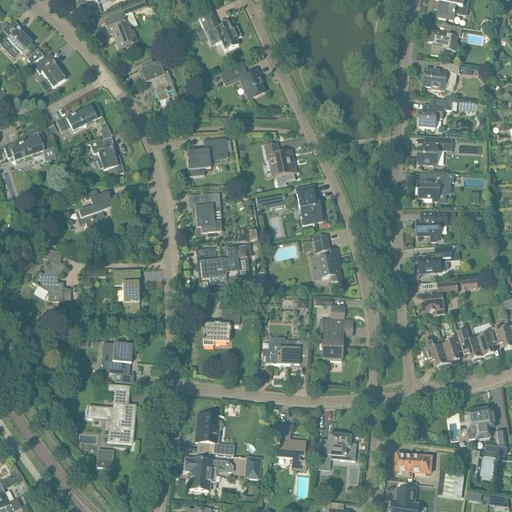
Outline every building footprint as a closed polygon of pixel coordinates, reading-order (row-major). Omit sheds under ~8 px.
[(123,16),(121,17),(104,24),(108,36),(112,34),(119,51),(139,43),(133,29),(138,27),(132,14),(147,8),(143,0),(142,0),(120,9),(123,16)] [(437,19),(453,22),(455,15),(466,17),(470,1),(465,0),(436,0),(434,10),(438,11),(437,19)] [(197,17),(203,30),(211,48),(221,44),(225,53),(238,47),(236,41),(242,38),(237,28),(231,30),(228,23),(225,23),(223,24),(223,26),(223,27),(215,31),(213,26),(215,25),(216,22),(211,11),(197,17)] [(0,33),(0,46),(14,61),(20,54),(21,55),(32,45),(20,33),(20,32),(17,30),(16,31),(14,29),(17,26),(12,22),(0,33)] [(431,56),(441,58),(445,58),(446,51),(456,53),(456,52),(459,51),(459,47),(457,45),(458,38),(460,38),(462,29),(447,26),(445,34),(430,32),(429,40),(435,41),(434,45),(433,45),(431,56)] [(27,61),(32,66),(44,57),(38,51),(32,56),(28,60),(27,61)] [(500,52),(495,56),(499,61),(504,56),(500,52)] [(65,82),(55,68),(55,67),(53,65),(52,65),(50,63),(53,61),(49,56),(34,67),(40,75),(42,74),(53,90),(65,82)] [(168,100),(169,100),(167,94),(174,92),(167,73),(164,75),(159,63),(140,70),(145,85),(151,82),(159,104),(160,103),(161,107),(163,108),(165,109),(168,108),(169,106),(170,103),(168,100)] [(459,66),(445,64),(435,63),(435,64),(443,65),(443,71),(438,71),(438,72),(425,70),(423,88),(431,89),(431,91),(445,93),(445,91),(449,91),(453,90),(456,86),(457,76),(460,75),(459,66)] [(219,75),(225,88),(237,83),(231,70),(219,75)] [(257,71),(248,76),(239,79),(249,101),(264,94),(258,80),(260,79),(257,71)] [(73,111),(79,108),(76,101),(70,104),(73,111)] [(443,121),(443,112),(452,112),(453,103),(433,101),(432,107),(427,107),(426,114),(420,113),(419,129),(436,131),(437,120),(443,121)] [(56,123),(61,132),(62,133),(71,129),(73,133),(96,122),(90,109),(74,116),(71,118),(72,119),(69,121),(67,117),(56,123)] [(57,134),(53,126),(46,129),(48,132),(50,137),(57,134)] [(42,158),(44,155),(46,162),(56,159),(51,145),(45,147),(40,131),(27,135),(29,139),(20,142),(20,141),(15,142),(15,145),(4,149),(8,160),(10,159),(11,164),(16,166),(26,163),(26,159),(31,157),(32,159),(35,160),(42,158)] [(417,167),(427,167),(437,168),(438,152),(446,152),(447,140),(446,140),(424,138),(424,139),(434,139),(433,146),(426,146),(425,151),(418,150),(417,167)] [(110,139),(90,146),(91,150),(94,155),(97,154),(104,173),(109,172),(111,178),(123,174),(118,158),(114,159),(112,152),(113,152),(111,149),(110,149),(108,146),(112,145),(110,139)] [(226,140),(206,142),(203,143),(203,152),(186,154),(189,179),(204,178),(203,171),(210,170),(210,161),(228,160),(227,147),(230,147),(230,141),(226,142),(226,140)] [(277,145),(267,147),(264,147),(270,180),(296,175),(296,174),(295,174),(292,159),(290,160),(288,153),(292,152),(291,152),(279,154),(277,145)] [(418,201),(425,201),(424,204),(439,204),(439,203),(442,203),(442,196),(451,196),(451,185),(454,185),(454,176),(433,176),(433,184),(417,183),(417,193),(418,193),(418,201)] [(315,186),(305,188),(295,190),(303,227),(322,223),(315,186)] [(89,234),(94,232),(104,228),(99,215),(113,209),(107,194),(98,198),(96,192),(83,196),(86,203),(90,201),(92,208),(78,213),(80,219),(83,218),(89,234)] [(218,195),(208,196),(198,197),(198,198),(199,197),(201,208),(195,209),(197,230),(200,229),(201,236),(221,234),(220,225),(221,225),(220,209),(218,195)] [(283,195),(255,201),(257,210),(285,205),(283,195)] [(418,237),(428,237),(431,237),(431,244),(441,243),(441,227),(456,227),(456,214),(435,214),(435,222),(417,222),(418,237)] [(258,230),(248,231),(249,241),(259,240),(258,230)] [(330,251),(326,236),(313,239),(316,255),(323,254),(324,259),(315,261),(319,281),(329,279),(330,286),(342,283),(340,275),(337,275),(336,271),(341,270),(337,250),(330,251)] [(15,237),(10,242),(19,250),(24,245),(15,237)] [(201,264),(200,264),(201,283),(209,282),(210,294),(227,292),(226,286),(226,280),(225,275),(238,274),(237,261),(246,260),(245,247),(217,250),(207,251),(208,263),(201,264)] [(445,263),(441,263),(441,261),(453,260),(452,248),(435,249),(436,256),(433,256),(433,258),(419,259),(420,274),(430,273),(430,275),(442,274),(442,273),(446,273),(448,270),(448,266),(445,263)] [(63,304),(63,306),(71,306),(71,300),(69,299),(63,299),(63,285),(58,284),(58,281),(65,268),(60,265),(60,263),(61,257),(44,254),(43,261),(47,262),(51,264),(43,277),(39,274),(32,286),(48,295),(48,304),(63,304)] [(130,305),(130,315),(139,314),(138,283),(131,283),(131,272),(113,272),(113,282),(113,287),(122,287),(123,305),(130,305)] [(477,280),(460,282),(460,286),(466,285),(467,290),(478,289),(477,280)] [(423,314),(436,313),(436,316),(445,316),(443,296),(458,294),(457,285),(437,287),(438,295),(421,297),(423,314)] [(256,290),(251,291),(252,302),(257,302),(257,297),(267,297),(265,288),(256,289),(256,290)] [(315,299),(314,308),(326,308),(331,308),(331,307),(332,307),(332,300),(315,299)] [(351,338),(352,323),(343,323),(343,307),(332,307),(331,307),(331,308),(331,322),(321,322),(321,330),(323,330),(322,361),(341,361),(342,338),(351,338)] [(240,312),(232,312),(222,312),(221,326),(204,325),(203,340),(202,342),(203,342),(203,347),(213,347),(213,343),(229,344),(230,327),(239,327),(240,312)] [(509,325),(493,330),(498,346),(503,344),(505,351),(511,349),(511,333),(510,329),(509,325)] [(466,329),(457,333),(458,338),(463,353),(464,357),(470,355),(472,362),(473,362),(475,364),(480,362),(480,359),(484,358),(477,340),(470,342),(466,329)] [(493,358),(492,356),(494,355),(492,348),(498,346),(493,330),(476,335),(477,340),(484,358),(486,358),(487,360),(493,358)] [(285,351),(286,340),(275,340),(275,347),(270,347),(270,356),(267,356),(267,364),(271,364),(271,367),(299,368),(299,362),(308,362),(309,338),(299,338),(298,351),(285,351)] [(443,347),(449,365),(452,364),(453,366),(459,365),(459,362),(460,362),(458,355),(463,353),(458,338),(449,341),(450,344),(443,347)] [(429,361),(435,359),(438,369),(439,368),(439,370),(441,371),(445,369),(446,368),(446,366),(449,365),(443,347),(436,349),(433,340),(423,343),(425,348),(423,348),(422,351),(424,358),(427,360),(428,359),(429,361)] [(129,377),(131,356),(136,357),(136,348),(127,347),(103,345),(100,374),(115,376),(114,384),(123,384),(133,385),(134,377),(129,377)] [(108,386),(107,393),(129,395),(130,388),(108,386)] [(112,410),(89,408),(88,419),(115,422),(114,431),(108,430),(107,443),(132,445),(134,423),(129,422),(129,416),(134,417),(135,407),(112,405),(112,410)] [(481,408),(464,411),(466,425),(473,424),(475,437),(490,435),(488,426),(493,425),(491,408),(482,409),(481,408)] [(220,433),(223,430),(223,425),(220,422),(217,422),(217,418),(198,416),(201,417),(199,436),(196,436),(195,444),(215,446),(216,433),(220,433)] [(279,427),(278,448),(277,460),(293,461),(293,472),(305,473),(305,468),(306,467),(307,464),(301,462),(301,458),(306,459),(308,439),(290,437),(291,428),(279,427)] [(319,448),(318,464),(327,465),(327,461),(354,463),(356,449),(349,449),(350,438),(329,436),(328,449),(319,448)] [(507,456),(509,446),(489,443),(488,453),(507,456)] [(214,455),(214,456),(233,457),(234,447),(218,446),(215,446),(214,455)] [(111,469),(113,453),(99,452),(97,464),(101,468),(111,469)] [(480,453),(474,453),(472,466),(478,467),(480,453)] [(395,472),(413,474),(414,457),(396,456),(395,472)] [(414,457),(413,474),(431,475),(432,458),(414,457)] [(5,458),(0,460),(0,464),(1,467),(8,463),(5,458)] [(244,480),(260,482),(262,460),(246,459),(244,480)] [(227,468),(227,464),(192,461),(186,461),(185,472),(190,473),(189,491),(208,493),(209,484),(212,484),(213,477),(219,473),(231,474),(232,468),(227,468)] [(465,474),(441,472),(437,505),(460,508),(465,474)] [(21,481),(19,476),(12,479),(16,485),(22,482),(21,481)] [(394,503),(392,511),(426,511),(426,510),(419,509),(419,506),(414,506),(416,492),(398,490),(396,503),(394,503)] [(467,493),(466,501),(480,503),(481,496),(467,493)] [(15,511),(22,509),(17,499),(8,503),(4,495),(0,496),(0,511),(15,511)] [(490,497),(489,507),(497,508),(499,498),(490,497)] [(343,511),(344,505),(322,503),(322,504),(327,504),(327,511),(328,511),(343,511)]
